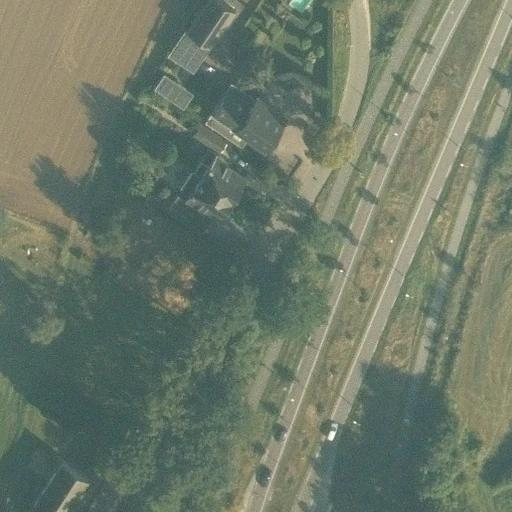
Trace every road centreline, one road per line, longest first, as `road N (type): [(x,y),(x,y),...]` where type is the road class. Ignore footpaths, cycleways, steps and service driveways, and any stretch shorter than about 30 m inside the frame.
road 1 (unclassified): [(103,511),(329,165),(355,93),(355,0)]
road 2 (secondary): [(460,0),(375,179),(254,511)]
road 3 (secondary): [(301,511),(511,4)]
road 4 (track): [(11,511),(94,195),(182,0)]
